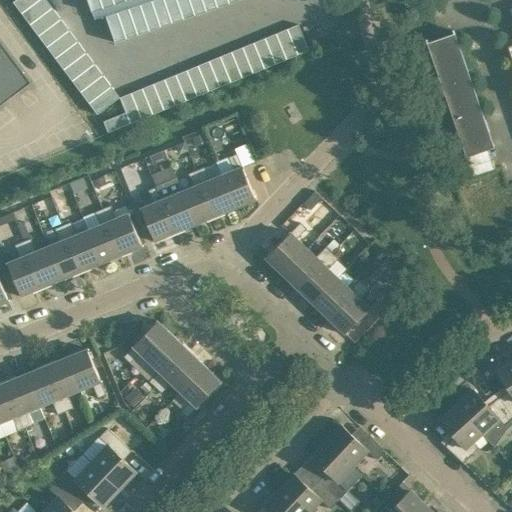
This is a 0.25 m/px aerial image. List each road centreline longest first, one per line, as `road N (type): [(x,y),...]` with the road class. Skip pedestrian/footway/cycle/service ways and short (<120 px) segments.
road 1 (residential): [(258,374),(129,511)]
road 2 (residential): [(0,347),(164,280)]
road 3 (residential): [(235,511),(356,386)]
road 4 (residential): [(511,326),(392,421)]
road 5 (residential): [(258,374),(164,280)]
road 6 (residential): [(392,421),(486,511)]
road 7 (residential): [(218,255),(309,167)]
